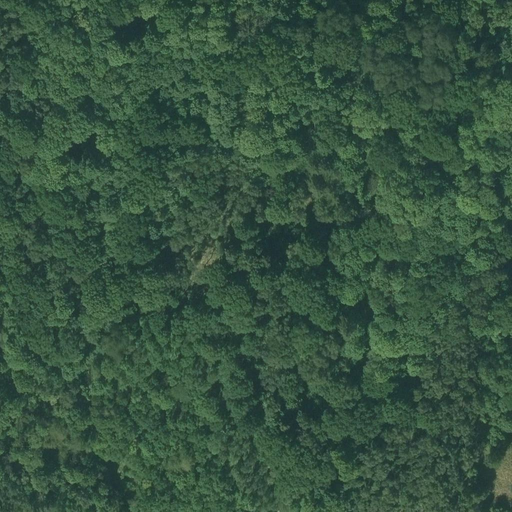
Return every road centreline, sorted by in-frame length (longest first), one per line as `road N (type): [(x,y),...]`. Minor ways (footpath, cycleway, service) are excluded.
road 1 (track): [(0,182),(36,265),(56,280),(84,285),(155,241),(229,135),(305,147),(327,185),(347,347),(376,399),(400,385),(404,300),(440,210),(473,164),(494,158),(511,166)]
road 2 (track): [(130,511),(118,472),(95,451),(53,435),(0,434)]
